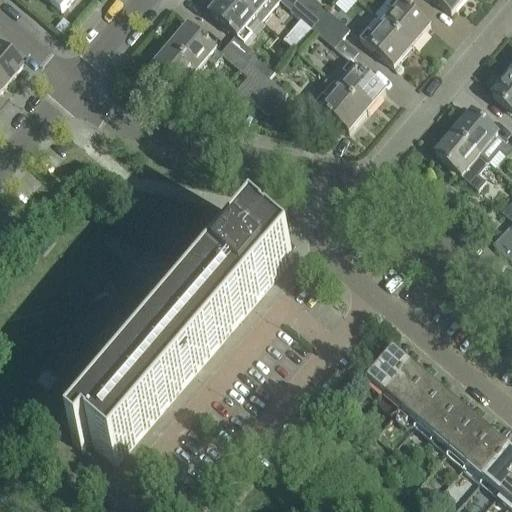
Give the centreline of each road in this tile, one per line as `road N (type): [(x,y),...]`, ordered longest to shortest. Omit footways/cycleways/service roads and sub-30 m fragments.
road 1 (residential): [(511,419),(319,244),(348,187)]
road 2 (residential): [(348,187),(119,125),(74,88)]
road 3 (residential): [(348,187),(511,4)]
road 4 (residential): [(511,289),(378,194),(348,187)]
